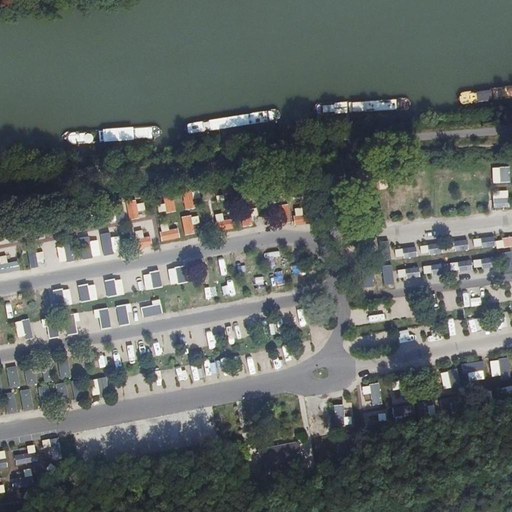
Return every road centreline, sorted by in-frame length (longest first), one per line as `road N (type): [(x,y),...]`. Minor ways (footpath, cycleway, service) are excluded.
road 1 (track): [(0,433),(511,338)]
road 2 (track): [(0,357),(308,298),(511,279)]
road 3 (track): [(0,290),(281,238),(511,219)]
road 4 (track): [(337,370),(333,353),(344,312),(334,295),(337,277),(313,239)]
